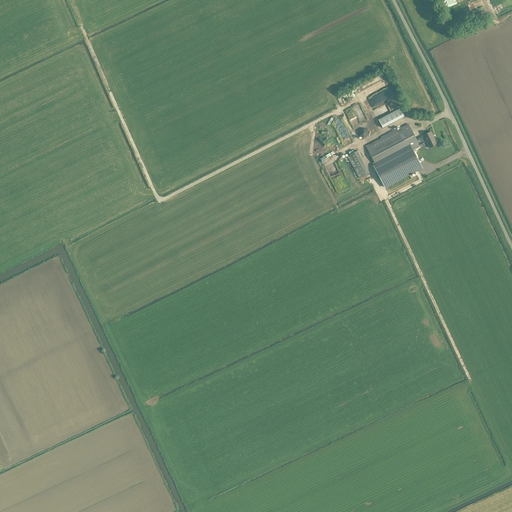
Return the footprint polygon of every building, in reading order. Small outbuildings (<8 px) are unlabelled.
[(356,105),(362,118),(368,115),(362,103),(356,105)] [(383,128),(405,117),(401,109),(379,120),(383,128)] [(438,144),(431,132),(424,136),(417,140),(409,125),(367,147),(377,167),(378,169),(413,150),(420,147),(420,146),(427,142),(430,148),(438,144)] [(338,155),(345,151),(342,146),(335,150),(338,155)] [(422,168),(413,150),(378,169),(377,167),(375,169),(385,187),(422,168)] [(370,174),(358,151),(348,156),(360,179),(370,174)]
